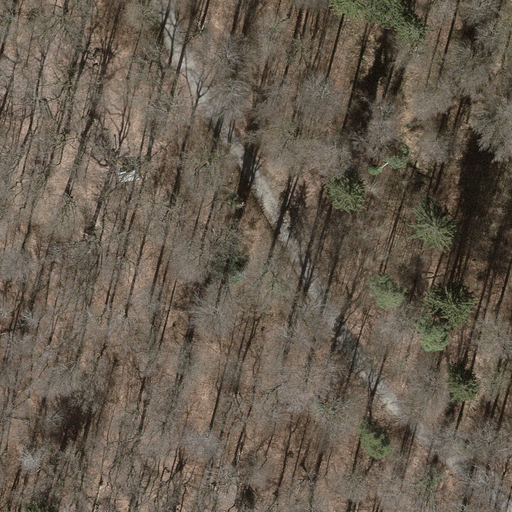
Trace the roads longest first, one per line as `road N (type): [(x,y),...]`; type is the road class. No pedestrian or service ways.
road 1 (track): [(166,0),(184,59),(340,340),(443,455),(511,511)]
road 2 (track): [(270,205),(511,77)]
